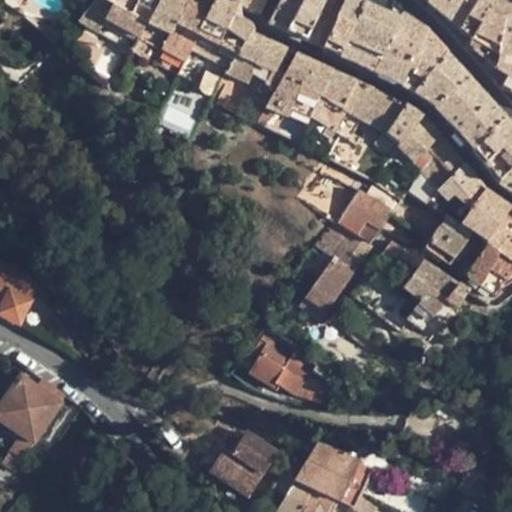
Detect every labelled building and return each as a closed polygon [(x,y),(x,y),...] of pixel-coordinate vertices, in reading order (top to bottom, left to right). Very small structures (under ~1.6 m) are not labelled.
[(160,0),(106,0),(105,3),(101,0),(96,0),(79,22),(96,34),(105,20),(138,38),(145,26),(160,0)] [(190,0),(160,0),(145,26),(138,38),(155,47),(157,48),(165,33),(170,35),(172,36),(190,0)] [(211,5),(202,0),(190,0),(172,36),(170,35),(161,50),(186,63),(198,36),(205,23),(204,21),(211,5)] [(213,0),(211,5),(239,18),(238,11),(237,4),(260,15),(266,0),(213,0)] [(285,33),(301,0),(279,0),(267,25),(285,33)] [(301,0),(285,33),(303,41),(323,0),(301,0)] [(323,0),(303,41),(321,49),(344,0),(323,0)] [(320,51),(338,59),(364,4),(353,0),(344,0),(321,49),(320,51)] [(421,0),(428,5),(448,24),(461,0),(421,0)] [(461,0),(448,24),(453,28),(457,31),(476,0),(461,0)] [(476,0),(457,31),(469,43),(487,13),(493,3),(494,0),(476,0)] [(494,0),(493,3),(487,13),(504,16),(511,16),(511,1),(508,0),(494,0)] [(338,59),(355,67),(382,13),(364,4),(338,59)] [(250,26),(239,18),(211,5),(204,21),(205,23),(198,36),(225,50),(223,55),(234,61),(237,56),(239,57),(248,41),(252,33),(250,26)] [(359,67),(371,73),(399,20),(382,13),(355,67),(358,68),(359,67)] [(487,13),(469,43),(467,46),(495,68),(504,16),(487,13)] [(511,16),(504,16),(495,68),(507,75),(500,87),(511,93),(511,16)] [(371,73),(399,86),(425,33),(400,18),(399,20),(371,73)] [(277,70),(282,72),(283,65),(282,61),(288,50),(252,33),(248,41),(239,57),(276,72),(277,70)] [(408,92),(412,94),(444,54),(425,33),(399,86),(398,87),(407,93),(408,92)] [(138,38),(130,52),(147,62),(155,47),(138,38)] [(302,88),(320,96),(323,97),(334,71),(296,54),(285,73),(277,89),(265,108),(288,118),(297,98),(302,95),(300,92),(302,88)] [(412,94),(433,109),(465,77),(444,54),(412,94)] [(277,89),(285,73),(282,72),(277,70),(276,72),(239,57),(237,56),(234,61),(226,74),(248,84),(253,74),(266,82),(265,84),(277,89)] [(335,134),(336,133),(348,113),(343,110),(357,81),(337,73),(334,71),(323,97),(320,96),(311,119),(335,134)] [(451,129),(471,153),(502,119),(465,77),(433,109),(452,128),(451,129)] [(384,133),(398,146),(423,118),(388,96),(357,81),(343,110),(348,113),(361,120),(384,133)] [(168,96),(164,128),(190,132),(194,100),(168,96)] [(336,133),(341,136),(349,141),(361,120),(348,113),(336,133)] [(440,138),(423,118),(398,146),(407,154),(416,164),(440,138)] [(497,186),(498,185),(511,169),(511,130),(502,119),(471,153),(470,153),(497,186)] [(391,158),(393,155),(398,146),(384,133),(374,147),(391,158)] [(438,189),(463,165),(444,142),(420,169),(438,189)] [(398,146),(393,155),(401,162),(407,154),(398,146)] [(453,195),(470,210),(484,190),(464,164),(463,165),(438,189),(426,202),(438,211),(453,195)] [(511,169),(498,185),(511,195),(511,169)] [(393,211),(399,202),(372,184),(365,193),(393,211)] [(368,217),(355,234),(370,243),(393,211),(365,193),(359,189),(349,205),(368,217)] [(470,210),(459,226),(472,235),(485,243),(486,244),(506,215),(510,208),(484,190),(470,210)] [(338,222),(355,234),(368,217),(349,205),(338,222)] [(484,245),(485,246),(497,254),(511,264),(511,216),(511,218),(506,215),(486,244),(485,243),(484,245)] [(459,226),(446,217),(430,238),(422,248),(449,266),(472,235),(459,226)] [(352,232),(331,222),(314,245),(333,257),(352,232)] [(304,298),(325,314),(327,311),(373,245),(370,243),(355,234),(352,232),(333,257),(304,298)] [(472,235),(449,266),(460,274),(463,276),(485,246),(484,245),(485,243),(472,235)] [(391,262),(401,249),(391,242),(381,256),(391,262)] [(485,246),(463,276),(479,287),(497,254),(485,246)] [(511,264),(497,254),(479,287),(492,297),(495,297),(511,269),(511,264)] [(415,311),(408,320),(422,330),(445,302),(455,309),(468,292),(456,286),(422,262),(404,289),(417,299),(422,302),(415,311)] [(0,315),(18,324),(37,285),(28,281),(29,280),(0,265),(0,315)] [(319,323),(325,314),(304,298),(298,307),(319,323)] [(410,307),(415,311),(422,302),(417,299),(410,307)] [(287,368),(298,353),(297,352),(266,333),(264,338),(269,342),(249,373),(276,390),(279,385),(295,394),(307,375),(287,368)] [(314,364),(298,353),(287,368),(307,375),(314,364)] [(61,404),(59,403),(37,388),(20,377),(0,406),(0,420),(7,426),(31,442),(33,444),(61,404)] [(42,381),(37,388),(59,403),(63,395),(42,381)] [(15,443),(25,450),(31,442),(7,426),(2,434),(15,443)] [(231,438),(218,458),(210,471),(249,497),(277,453),(246,433),(239,444),(231,438)] [(25,450),(15,443),(10,452),(19,459),(25,450)] [(361,494),(373,471),(373,470),(320,443),(274,511),(333,511),(339,502),(359,511),(364,511),(372,499),(361,494)] [(200,465),(210,471),(218,458),(208,451),(200,465)] [(23,462),(19,459),(10,452),(2,463),(16,472),(23,462)] [(483,461),(472,456),(465,474),(476,478),(483,461)]
